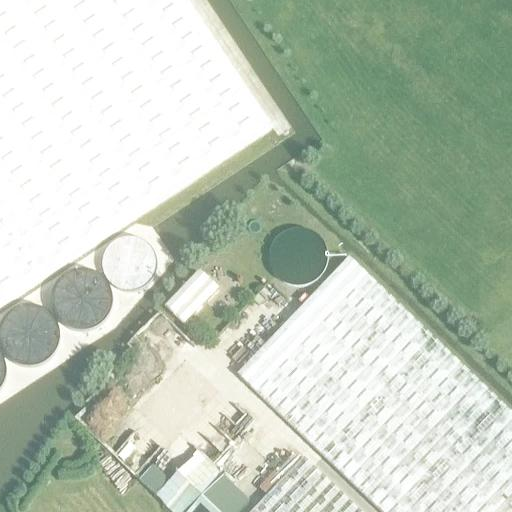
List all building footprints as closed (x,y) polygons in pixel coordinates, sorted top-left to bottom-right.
[(0,0),(0,305),(269,127),(184,0),(0,0)] [(511,511),(511,414),(478,382),(477,383),(351,261),(241,378),(381,511),(511,511)] [(220,290),(200,271),(164,309),(184,328),(220,290)] [(74,420),(170,511),(242,511),(251,503),(214,467),(191,489),(92,397),(74,420)] [(359,511),(305,459),(254,511),(359,511)]
